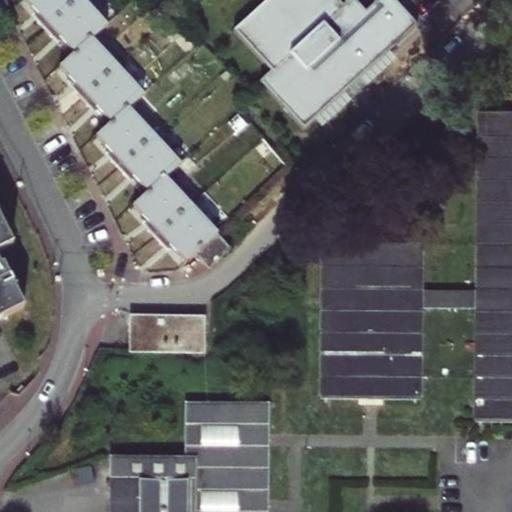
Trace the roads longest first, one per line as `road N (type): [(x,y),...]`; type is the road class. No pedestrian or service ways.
road 1 (residential): [(511,10),(205,289),(78,297)]
road 2 (residential): [(78,297),(67,237),(0,106)]
road 3 (residential): [(0,450),(51,391),(78,297)]
